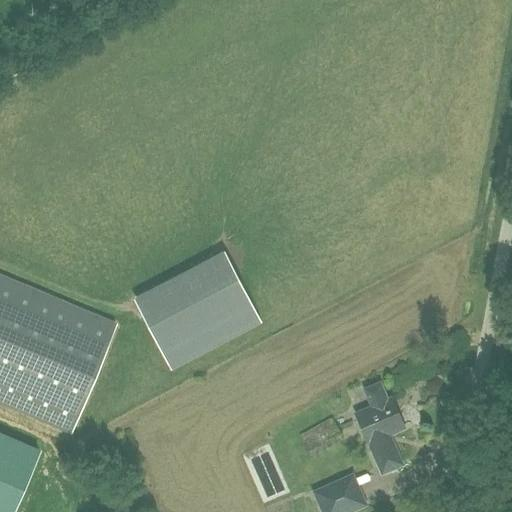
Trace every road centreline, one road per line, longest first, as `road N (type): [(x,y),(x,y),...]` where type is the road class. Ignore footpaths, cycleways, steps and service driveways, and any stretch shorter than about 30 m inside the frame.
road 1 (unclassified): [(454,511),(511,207)]
road 2 (unclassified): [(0,66),(121,0)]
